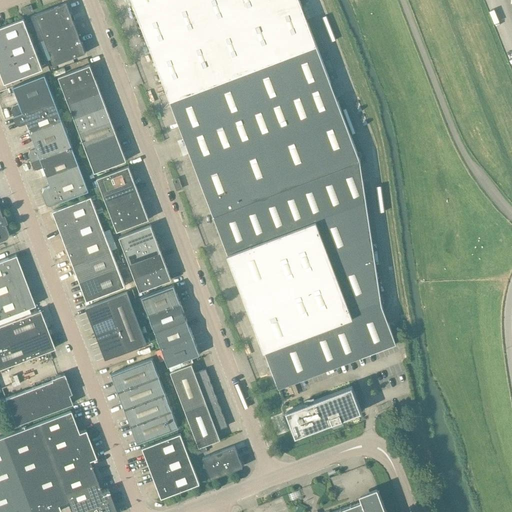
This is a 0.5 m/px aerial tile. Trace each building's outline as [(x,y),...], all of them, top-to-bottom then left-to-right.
[(360,160),(317,45),(299,0),(131,0),(170,100),(278,387),(396,342),(382,305),(360,160)] [(86,53),(76,27),(66,2),(35,14),(54,65),(86,53)] [(33,10),(31,5),(21,8),(23,14),(33,10)] [(43,69),(30,35),(24,18),(0,27),(0,71),(5,83),(43,69)] [(116,132),(106,106),(90,65),(59,77),(84,144),(95,172),(126,160),(116,132)] [(89,190),(63,123),(45,74),(13,86),(19,103),(13,105),(11,110),(13,116),(16,123),(20,125),(26,122),(36,148),(30,150),(28,155),(33,168),(37,170),(43,167),(50,185),(44,188),(42,192),(46,203),(51,205),(89,190)] [(149,219),(139,192),(129,166),(97,178),(117,231),(149,219)] [(182,188),(178,178),(173,180),(176,190),(182,188)] [(125,286),(105,232),(91,196),(53,211),(87,301),(125,286)] [(172,279),(161,252),(151,225),(119,236),(140,291),(172,279)] [(0,317),(34,305),(22,271),(15,254),(0,260),(0,317)] [(201,354),(187,319),(174,285),(142,297),(168,366),(201,354)] [(147,343),(127,292),(86,307),(106,359),(117,355),(147,343)] [(0,368),(54,348),(47,329),(40,309),(0,324),(0,368)] [(179,427),(166,393),(153,358),(111,374),(138,443),(179,427)] [(228,426),(217,397),(206,369),(196,372),(192,363),(170,372),(200,447),(221,439),(217,430),(228,426)] [(72,403),(68,394),(71,393),(65,377),(63,373),(60,374),(51,378),(51,380),(4,397),(15,425),(72,403)] [(342,416),(360,409),(351,386),(288,411),(297,434),(332,420),(334,425),(344,421),(342,416)] [(100,491),(97,481),(89,460),(96,457),(85,429),(78,432),(70,410),(0,436),(0,511),(56,511),(60,511),(58,504),(67,500),(71,511),(116,511),(107,488),(100,491)] [(200,483),(180,433),(142,447),(161,498),(200,483)] [(243,466),(235,446),(203,458),(211,478),(243,466)] [(386,511),(387,511),(386,511),(383,502),(384,502),(383,501),(380,494),(362,501),(361,501),(360,501),(361,502),(351,505),(350,505),(351,506),(341,509),(341,508),(340,509),(341,509),(333,511),(386,511)]
